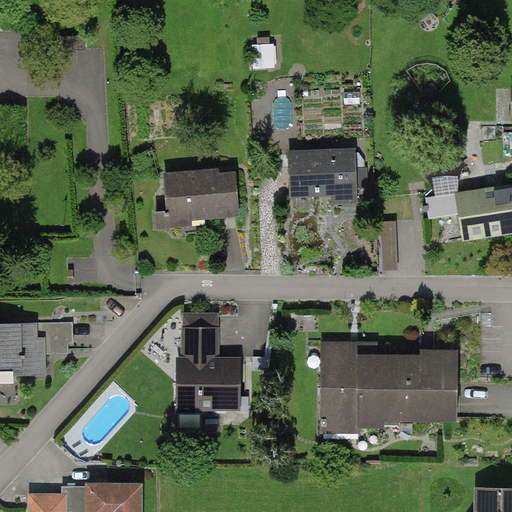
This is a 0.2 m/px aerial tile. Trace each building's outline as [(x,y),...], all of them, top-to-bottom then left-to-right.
[(273,45),(254,47),(255,67),(268,66),(267,57),(274,56),(273,45)] [(23,108),(0,107),(0,143),(23,144),(23,108)] [(351,151),(280,156),(283,199),(327,196),(327,206),(355,204),(351,151)] [(231,173),(158,178),(161,224),(234,219),(231,173)] [(511,186),(450,196),(458,245),(511,235),(511,186)] [(402,268),(400,218),(385,218),(387,269),(402,268)] [(71,322),(0,326),(0,377),(49,374),(48,356),(73,354),(71,322)] [(217,329),(179,329),(179,361),(170,360),(170,409),(236,410),(237,360),(217,360),(217,329)] [(352,347),(319,346),(318,430),(380,431),(380,424),(450,425),(451,358),(352,357),(352,347)] [(64,497),(24,496),(23,511),(135,511),(136,488),(64,486),(64,497)] [(511,511),(511,489),(468,488),(466,511),(511,511)]
